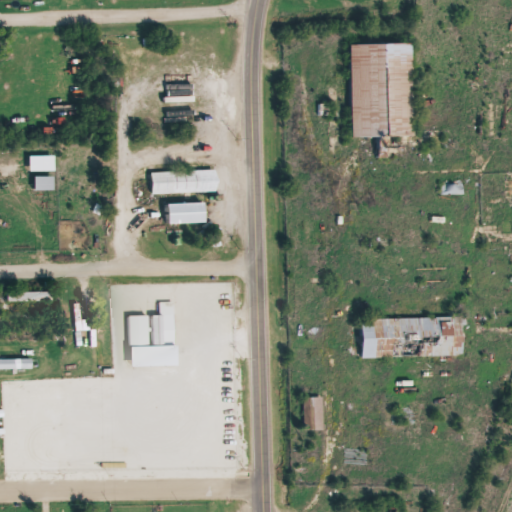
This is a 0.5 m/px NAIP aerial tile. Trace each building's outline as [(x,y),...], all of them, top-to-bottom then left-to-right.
[(415,137),(413,44),(350,45),(352,138),(415,137)] [(30,172),(55,172),(55,156),(30,156),(30,172)] [(218,192),(217,170),(150,173),(151,194),(218,192)] [(54,177),(34,177),(34,191),(54,191),(54,177)] [(205,224),(205,204),(167,204),(167,224),(205,224)] [(423,258),(436,252),(427,233),(414,239),(423,258)] [(7,301),(52,301),(52,292),(7,292),(7,301)] [(128,315),(128,347),(175,347),(175,302),(159,302),(159,316),(128,315)] [(89,330),(89,303),(74,303),(74,330),(89,330)] [(362,358),(463,356),(463,318),(361,320),(362,358)] [(304,397),(304,424),(312,424),(312,431),(323,431),(323,397),(304,397)] [(232,460),(232,441),(210,441),(210,460),(232,460)] [(10,464),(39,464),(39,446),(10,446),(10,464)] [(95,467),(95,453),(75,453),(75,467),(95,467)]
